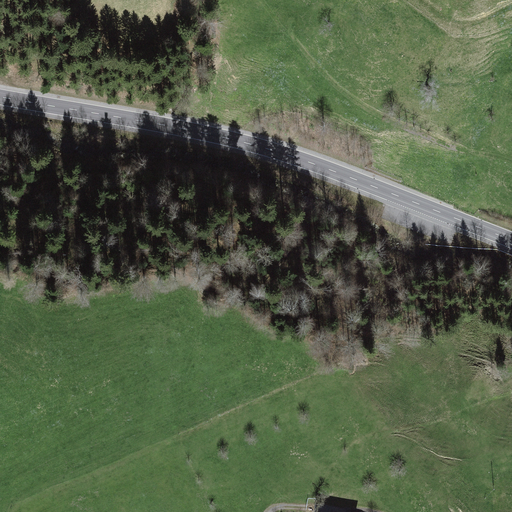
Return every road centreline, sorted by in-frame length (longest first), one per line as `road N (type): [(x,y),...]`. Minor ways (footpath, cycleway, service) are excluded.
road 1 (tertiary): [(0,98),(245,142),(511,241)]
road 2 (track): [(289,36),(355,103),(459,152),(511,163)]
